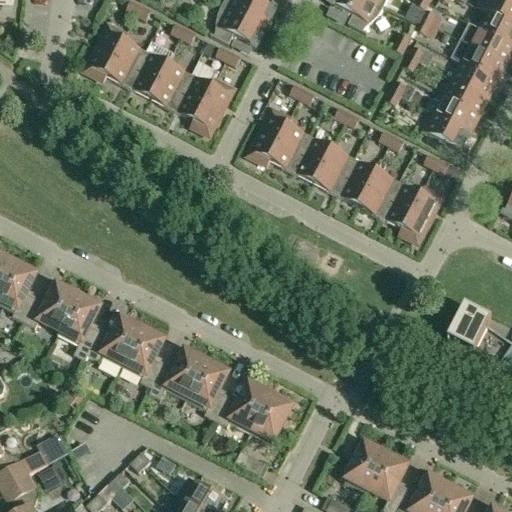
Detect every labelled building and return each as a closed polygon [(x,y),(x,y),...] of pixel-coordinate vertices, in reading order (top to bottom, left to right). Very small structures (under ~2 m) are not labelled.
[(0,0),(0,8),(13,10),(13,0),(0,0)] [(228,0),(227,1),(226,3),(224,6),(222,10),(266,32),(275,13),(253,1),(253,0),(228,0)] [(366,31),(371,26),(376,22),(377,20),(379,17),(381,15),(383,11),(361,0),(333,0),(329,7),(352,19),(348,28),(366,38),(366,36),(363,34),(366,31)] [(361,0),(383,11),(384,8),(385,5),(386,3),(387,0),(361,0)] [(432,0),(419,0),(415,9),(426,14),(432,0)] [(452,0),(439,0),(438,3),(449,8),(452,0)] [(488,15),(487,16),(511,28),(511,7),(498,0),(484,0),(480,10),(488,15)] [(126,14),(136,19),(141,10),(131,5),(126,14)] [(146,24),(151,15),(141,10),(136,19),(146,24)] [(210,39),(229,49),(233,40),(256,51),(266,32),(222,10),(221,12),(219,15),(218,18),(218,21),(217,24),(216,28),(216,35),(214,40),(211,38),(210,39)] [(431,30),(431,29),(436,20),(426,14),(421,24),(431,30)] [(472,26),(470,29),(511,50),(511,28),(487,16),(480,30),(472,26)] [(431,29),(431,30),(421,24),(415,34),(433,44),(439,33),(431,29)] [(171,37),(181,42),(186,33),(176,28),(171,37)] [(84,76),(102,85),(126,38),(108,29),(84,76)] [(511,50),(470,29),(461,46),(505,68),(511,55),(511,50)] [(196,38),(186,33),(181,42),(191,47),(196,38)] [(106,80),(127,91),(146,55),(125,45),(128,39),(126,38),(102,85),(103,86),(106,80)] [(400,38),(392,54),(401,59),(409,43),(400,38)] [(462,66),(461,67),(497,85),(505,68),(461,46),(453,62),(462,66)] [(220,51),(216,60),(226,65),(230,56),(220,51)] [(413,51),(408,61),(417,66),(423,56),(413,51)] [(127,91),(150,102),(168,67),(146,55),(127,91)] [(240,61),(230,56),(226,65),(236,71),(240,61)] [(412,76),(417,66),(408,61),(403,71),(412,76)] [(150,102),(172,114),(190,79),(168,67),(150,102)] [(461,67),(452,84),(488,102),(497,85),(461,67)] [(193,125),(190,131),(192,131),(216,85),(214,84),(211,90),(190,79),(172,114),(193,125)] [(452,84),(444,101),(479,119),(488,102),(452,84)] [(234,94),(216,85),(192,131),(210,141),(234,94)] [(396,85),(390,95),(400,100),(405,90),(396,85)] [(289,98),(300,104),(304,95),(294,89),(289,98)] [(314,100),(304,95),(300,104),(309,109),(314,100)] [(390,95),(385,105),(394,110),(400,100),(390,95)] [(444,101),(435,118),(470,136),(479,119),(444,101)] [(334,122),(344,127),(349,118),(339,112),(334,122)] [(247,160),(265,170),(290,123),(272,113),(247,160)] [(344,127),(354,132),(359,123),(349,118),(344,127)] [(461,154),(470,136),(435,118),(426,136),(461,154)] [(270,165),(291,175),(309,140),(288,129),(291,124),(290,123),(265,170),(267,170),(270,165)] [(379,145),(389,150),(394,141),(383,136),(379,145)] [(291,175),(313,187),(331,152),(309,140),(291,175)] [(389,150),(399,155),(404,146),(394,141),(389,150)] [(313,187),(335,199),(354,163),(331,152),(313,187)] [(423,168),(434,173),(438,164),(428,159),(423,168)] [(335,199),(358,210),(376,175),(354,163),(335,199)] [(434,173),(443,178),(448,169),(438,164),(434,173)] [(358,210),(380,222),(399,186),(376,175),(358,210)] [(420,197),(399,186),(380,222),(401,233),(398,238),(400,239),(424,192),(423,192),(420,197)] [(442,202),(424,192),(400,239),(418,248),(442,202)] [(511,202),(503,220),(511,224),(511,202)] [(0,293),(15,265),(13,264),(9,263),(7,262),(3,262),(0,260),(0,293)] [(12,321),(23,327),(36,303),(25,297),(34,278),(25,273),(23,272),(20,269),(18,267),(17,266),(15,265),(0,293),(0,309),(14,317),(12,321)] [(47,309),(36,303),(23,327),(35,333),(40,325),(59,334),(57,339),(79,298),(77,297),(73,296),(70,295),(67,295),(57,290),(47,309)] [(73,359),(85,365),(100,336),(89,330),(98,311),(89,306),(86,303),(84,302),(81,299),(79,298),(57,339),(78,350),(73,359)] [(473,358),(487,330),(481,326),(484,321),(468,312),(466,316),(462,313),(446,344),(473,358)] [(111,342),(100,336),(85,365),(88,360),(99,366),(101,362),(121,372),(143,331),(139,329),(137,329),(132,328),(131,328),(121,323),(111,342)] [(140,387),(151,393),(164,369),(153,363),(162,344),(153,339),(151,338),(150,336),(148,335),(145,332),(143,331),(121,372),(142,383),(140,387)] [(497,368),(510,377),(511,374),(511,347),(497,368)] [(175,375),(164,369),(151,393),(148,398),(160,404),(165,395),(185,405),(207,364),(203,362),(201,362),(196,361),(195,361),(185,356),(175,375)] [(204,420),(215,426),(228,402),(217,396),(226,377),(217,372),(215,371),(214,369),(212,368),(209,365),(207,364),(185,405),(206,416),(204,420)] [(239,408),(228,402),(215,426),(227,432),(229,428),(249,438),(271,397),(269,396),(265,395),(260,394),(259,394),(249,389),(239,408)] [(75,392),(65,406),(75,413),(86,399),(75,392)] [(290,410),(280,405),(278,402),(276,401),(273,398),(271,397),(249,438),(271,449),(290,410)] [(0,483),(5,492),(28,479),(18,461),(6,457),(5,458),(0,448),(0,483)] [(374,454),(364,448),(344,487),(365,498),(386,457),(382,455),(380,454),(378,454),(374,454)] [(142,456),(136,462),(144,471),(151,465),(142,456)] [(234,468),(259,480),(265,468),(241,456),(234,468)] [(366,498),(368,494),(388,504),(383,511),(398,511),(407,494),(396,488),(406,470),(396,465),(395,463),(393,462),(391,460),(390,459),(388,458),(386,457),(365,498),(366,498)] [(136,462),(130,468),(138,477),(144,471),(136,462)] [(120,477),(114,483),(122,492),(129,486),(120,477)] [(35,511),(34,510),(35,510),(39,498),(28,479),(5,492),(12,505),(13,505),(17,511),(35,511)] [(418,500),(407,494),(398,511),(438,511),(450,490),(446,488),(444,487),(442,487),(438,487),(428,481),(418,500)] [(199,485),(197,488),(187,482),(177,501),(195,511),(223,511),(227,507),(210,496),(212,493),(199,485)] [(114,483),(108,489),(117,498),(122,492),(114,483)] [(103,493),(112,502),(116,498),(107,489),(103,493)] [(465,511),(470,503),(460,498),(458,496),(455,493),(454,492),(450,490),(438,511),(465,511)] [(98,498),(107,507),(111,503),(103,494),(98,498)] [(98,498),(92,504),(99,511),(101,511),(107,507),(98,498)] [(195,511),(177,501),(170,511),(195,511)] [(326,511),(348,511),(332,503),(326,511)]
